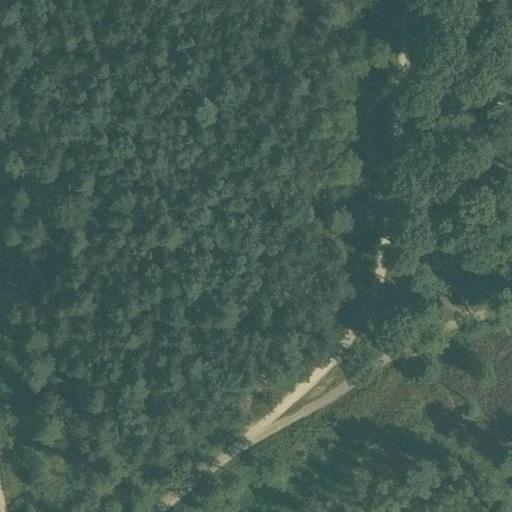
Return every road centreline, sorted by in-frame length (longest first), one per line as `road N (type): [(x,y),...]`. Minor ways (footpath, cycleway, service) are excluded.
road 1 (track): [(404,0),(384,221),(361,312),(323,368),(237,445)]
road 2 (track): [(511,309),(414,340),(237,445)]
